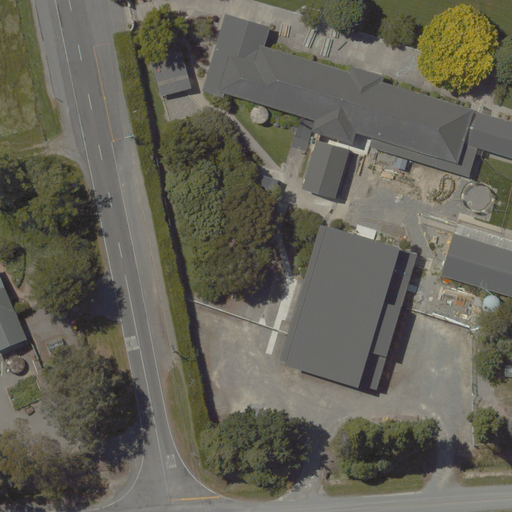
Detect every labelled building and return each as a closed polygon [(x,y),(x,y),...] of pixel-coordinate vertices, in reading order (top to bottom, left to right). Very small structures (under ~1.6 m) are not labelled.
[(511,107),(219,10),(198,70),(308,107),(285,177),(320,188),(341,126),(442,159),(451,132),(511,152),(511,107)] [(180,82),(167,36),(133,45),(146,92),(180,82)] [(312,205),(268,349),(362,378),(406,234),(312,205)] [(511,240),(432,216),(419,258),(511,285),(511,240)] [(0,347),(25,338),(0,277),(0,347)]
